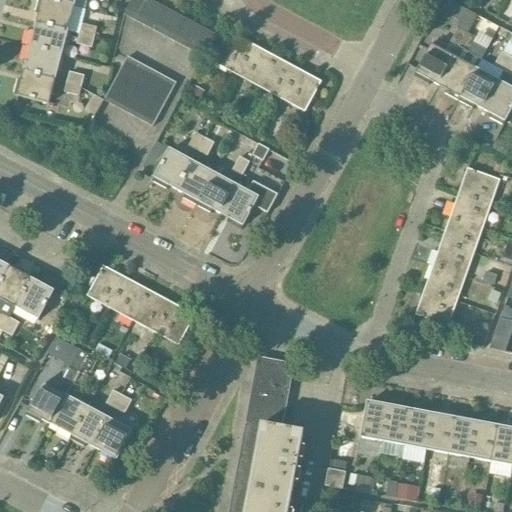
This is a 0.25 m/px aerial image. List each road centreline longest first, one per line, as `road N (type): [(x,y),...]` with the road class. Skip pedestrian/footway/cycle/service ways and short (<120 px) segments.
road 1 (residential): [(362,92),(443,138),(365,358)]
road 2 (residential): [(250,303),(0,166)]
road 3 (residential): [(362,92),(250,303)]
road 4 (residential): [(250,303),(136,511)]
road 5 (residential): [(310,511),(339,349)]
road 6 (residential): [(365,358),(511,386)]
road 7 (residential): [(254,0),(376,68)]
